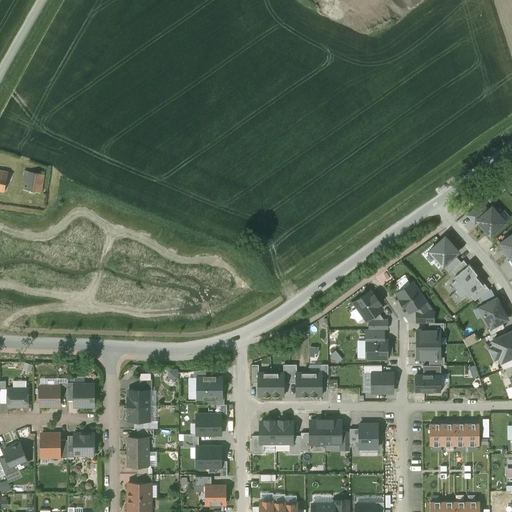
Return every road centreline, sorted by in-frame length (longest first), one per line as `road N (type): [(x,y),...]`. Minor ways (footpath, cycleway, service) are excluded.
road 1 (residential): [(431,206),(240,334)]
road 2 (residential): [(243,408),(402,406)]
road 3 (residential): [(402,406),(401,320),(376,281)]
road 4 (residential): [(240,334),(177,347),(110,345)]
road 5 (residential): [(431,206),(511,300)]
